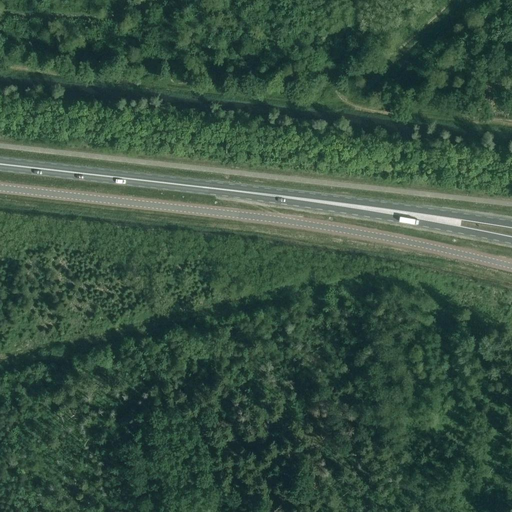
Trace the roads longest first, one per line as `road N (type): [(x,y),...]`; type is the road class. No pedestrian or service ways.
road 1 (unclassified): [(0,188),(319,226),(511,267)]
road 2 (primary): [(278,196),(0,165)]
road 3 (primary): [(278,196),(511,240)]
road 4 (primary): [(511,224),(278,196)]
